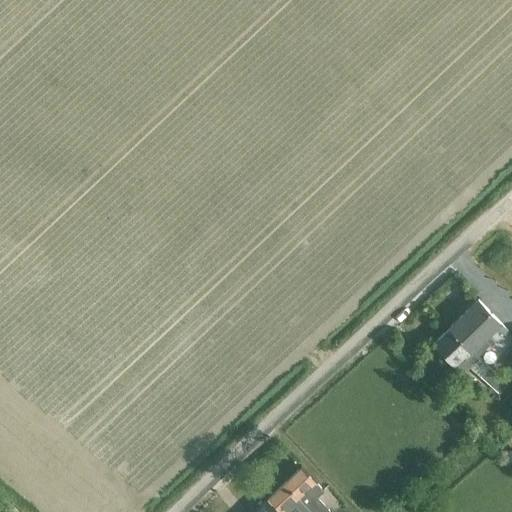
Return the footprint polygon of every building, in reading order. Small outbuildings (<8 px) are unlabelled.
[(465,311),(487,334),(497,325),(503,332),(507,329),(478,299),(465,311)] [(494,341),(487,334),(465,311),(448,327),(476,356),(489,343),(490,345),(494,341)] [(508,389),(476,356),(448,327),(432,343),(447,357),(454,365),(455,364),(462,371),(469,365),(499,396),(508,389)] [(492,438),(484,428),(478,433),(487,443),(492,438)] [(412,482),(426,497),(436,488),(425,476),(432,470),(426,464),(419,470),(422,474),(412,482)] [(301,465),(284,481),(313,511),(330,511),(316,497),(323,490),(301,465)] [(313,511),(284,481),(267,497),(281,511),(313,511)] [(281,511),(267,497),(251,511),(281,511)]
